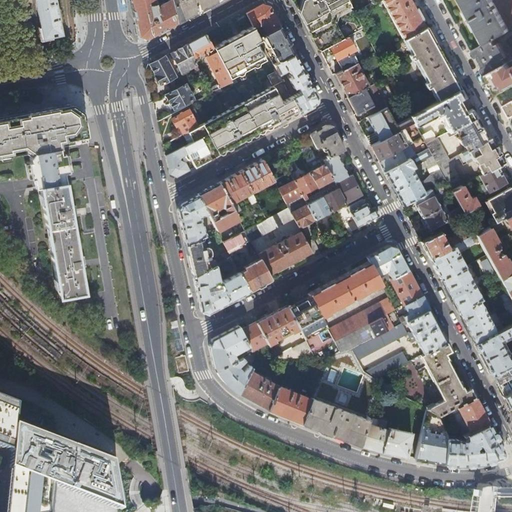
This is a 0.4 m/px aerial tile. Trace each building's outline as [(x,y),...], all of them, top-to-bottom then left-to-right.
[(35,0),(43,38),(62,34),(55,0),(35,0)] [(145,37),(175,21),(170,0),(163,0),(155,5),(154,0),(130,0),(134,16),(138,33),(145,37)] [(170,0),(175,21),(215,0),(170,0)] [(302,0),(300,11),(311,33),(320,50),(329,45),(341,39),(332,23),(335,14),(351,6),(347,0),(302,0)] [(381,0),(403,38),(425,26),(422,20),(426,18),(418,5),(415,7),(410,0),(381,0)] [(494,38),(509,30),(492,0),(460,0),(484,43),(494,38)] [(249,10),(246,12),(253,26),(254,26),(259,23),(262,24),(267,32),(279,25),(271,10),(269,6),(262,4),(249,10)] [(352,8),(351,6),(335,14),(332,23),(341,39),(343,38),(336,23),(338,16),(352,8)] [(259,36),(261,40),(265,48),(269,46),(274,57),(272,58),(275,63),(293,53),(286,39),(279,25),(267,32),(259,36)] [(215,51),(229,78),(249,67),(265,59),(256,43),(261,40),(259,36),(254,26),(253,26),(213,48),(215,51)] [(427,26),(403,39),(410,53),(408,54),(411,60),(414,59),(426,81),(423,82),(427,88),(429,87),(437,101),(460,88),(452,73),(437,44),(427,26)] [(211,87),(213,90),(230,81),(229,78),(215,51),(213,48),(205,34),(202,35),(186,44),(193,57),(205,51),(207,55),(206,56),(205,57),(219,83),(211,87)] [(341,39),(329,45),(337,59),(339,58),(344,67),(355,61),(357,60),(352,51),(355,49),(347,36),(343,38),(341,39)] [(497,43),(494,38),(484,43),(472,50),(478,57),(480,57),(484,65),(483,66),(485,74),(507,62),(505,58),(508,56),(506,52),(510,50),(507,46),(504,48),(500,41),(497,43)] [(181,72),(196,64),(193,57),(186,44),(171,52),(181,72)] [(299,91),(290,96),(298,111),(313,103),(316,96),(304,73),(293,53),(275,63),(273,63),(280,77),(283,75),(281,72),(287,69),(289,72),(285,73),(293,87),(296,86),(299,91)] [(164,56),(149,63),(155,74),(160,83),(175,75),(164,56)] [(511,59),(511,60),(511,59),(511,66),(510,68),(507,62),(485,74),(495,94),(511,84),(511,59)] [(344,67),(342,68),(335,72),(339,78),(348,96),(364,87),(368,85),(355,61),(344,67)] [(382,99),(373,82),(368,85),(364,87),(348,96),(357,112),(370,105),(374,112),(385,106),(382,99)] [(185,83),(165,94),(170,103),(171,103),(174,108),(193,98),(185,83)] [(262,91),(202,123),(218,154),(240,142),(279,122),(290,115),(298,111),(290,96),(282,100),(273,85),(262,91)] [(465,96),(460,88),(437,101),(410,115),(416,125),(431,117),(432,117),(434,116),(434,115),(435,114),(436,113),(438,114),(440,117),(438,118),(439,121),(441,120),(445,126),(444,127),(446,130),(447,129),(448,131),(474,117),(476,116),(471,108),(465,111),(459,100),(465,96)] [(511,101),(502,106),(509,118),(511,116),(511,101)] [(38,186),(64,182),(63,177),(62,172),(67,171),(65,162),(63,150),(63,147),(88,142),(83,114),(69,104),(0,117),(0,156),(10,155),(9,148),(23,146),(32,153),(28,159),(29,162),(26,163),(29,178),(32,178),(32,183),(33,187),(38,186)] [(394,120),(386,106),(385,106),(374,112),(367,116),(375,131),(394,120)] [(218,154),(202,123),(198,125),(192,116),(188,109),(172,117),(176,125),(178,124),(183,133),(185,132),(190,142),(183,146),(188,155),(195,166),(218,154)] [(486,139),(474,117),(448,131),(446,132),(448,137),(457,132),(459,136),(457,137),(460,143),(462,142),(466,150),(486,139)] [(336,152),(344,148),(337,136),(332,127),(329,125),(327,125),(325,125),(309,134),(316,147),(320,145),(322,145),(321,147),(323,150),(325,149),(329,156),(336,152)] [(411,141),(403,127),(370,144),(372,149),(378,159),(406,144),(411,141)] [(178,136),(183,146),(190,142),(185,132),(183,133),(178,136)] [(426,143),(432,140),(428,132),(422,136),(426,143)] [(437,137),(432,140),(426,143),(427,147),(437,165),(446,160),(449,159),(437,137)] [(497,148),(490,137),(486,139),(466,150),(458,154),(462,162),(473,156),(482,173),(497,165),(504,161),(497,148)] [(408,149),(406,144),(378,159),(383,170),(405,159),(402,152),(408,149)] [(183,146),(165,155),(170,174),(177,176),(183,173),(189,169),(186,163),(182,159),(183,158),(188,155),(183,146)] [(401,204),(411,198),(430,188),(445,180),(437,165),(427,147),(422,150),(405,159),(383,170),(392,187),(401,204)] [(349,175),(336,152),(329,156),(322,159),(335,182),(341,179),(344,177),(349,175)] [(273,187),(276,185),(273,180),(262,159),(251,165),(240,170),(256,201),(257,202),(261,199),(256,189),(258,188),(259,190),(266,186),(265,184),(270,182),(273,187)] [(335,182),(322,159),(319,161),(321,164),(309,171),(317,186),(319,191),(322,189),(319,185),(330,179),(332,184),(335,182)] [(446,160),(437,165),(445,180),(450,188),(451,190),(462,184),(463,183),(454,167),(453,167),(450,166),(446,160)] [(507,182),(497,165),(482,173),(478,175),(488,192),(507,182)] [(219,182),(235,212),(239,209),(235,200),(247,194),(252,203),(256,201),(240,170),(229,176),(219,182)] [(317,186),(309,171),(293,179),(304,199),(306,197),(304,193),(317,186)] [(304,199),(293,179),(289,172),(273,180),(276,185),(288,207),(304,199)] [(350,174),(349,175),(344,177),(347,182),(339,186),(338,183),(342,181),(341,179),(335,182),(345,202),(361,193),(350,174)] [(57,294),(60,296),(84,292),(83,290),(79,268),(85,267),(85,262),(84,256),(77,257),(70,217),(76,216),(76,211),(75,205),(68,207),(64,183),(64,182),(38,186),(38,188),(39,188),(40,194),(38,194),(40,205),(41,204),(55,279),(53,279),(55,289),(57,289),(57,294)] [(216,229),(223,225),(226,229),(233,225),(231,221),(238,218),(235,212),(219,182),(208,188),(197,193),(208,213),(216,229)] [(345,202),(335,182),(332,184),(335,188),(322,195),(330,210),(345,202)] [(469,197),(462,184),(451,190),(456,198),(462,210),(463,212),(478,204),(473,196),(469,197)] [(511,213),(511,188),(511,186),(487,199),(494,213),(492,214),(496,222),(505,218),(511,213)] [(437,199),(430,188),(411,198),(421,217),(440,206),(456,198),(451,190),(450,188),(440,194),(441,197),(437,199)] [(182,226),(186,245),(207,234),(202,223),(206,222),(204,217),(201,218),(200,215),(208,213),(197,193),(181,202),(178,210),(182,226)] [(330,210),(322,195),(309,202),(307,199),(305,201),(306,203),(314,218),(330,210)] [(366,203),(363,198),(355,202),(348,208),(353,218),(358,227),(379,216),(379,215),(374,206),(369,208),(366,203)] [(298,227),(314,218),(306,203),(290,212),(294,218),(298,227)] [(465,216),(463,212),(462,210),(457,212),(455,208),(448,212),(444,214),(441,209),(440,206),(421,217),(422,219),(420,219),(423,225),(425,224),(428,230),(447,221),(449,225),(465,216)] [(251,241),(294,218),(290,212),(288,207),(266,218),(244,230),(251,241)] [(358,227),(353,218),(347,221),(354,235),(361,232),(358,227)] [(489,226),(475,233),(486,254),(499,277),(511,270),(511,268),(505,256),(504,256),(501,252),(498,253),(495,248),(498,246),(495,241),(497,241),(489,226)] [(429,257),(448,247),(439,230),(420,240),(426,252),(429,257)] [(307,242),(301,231),(257,254),(269,275),(290,263),(312,251),(307,242)] [(246,244),(240,233),(223,242),(228,250),(229,253),(246,244)] [(190,260),(193,276),(215,264),(214,259),(210,258),(208,253),(210,253),(210,250),(208,246),(207,246),(206,242),(209,240),(207,234),(186,245),(190,260)] [(472,242),(469,236),(448,247),(429,257),(433,264),(440,278),(464,265),(459,256),(462,255),(461,252),(458,254),(456,250),(472,242)] [(315,256),(321,253),(313,238),(307,242),(312,251),(315,256)] [(390,278),(407,268),(401,257),(396,247),(389,244),(366,256),(369,261),(376,275),(386,270),(390,278)] [(224,259),(230,255),(229,253),(228,250),(222,254),(223,256),(224,259)] [(260,285),(271,279),(269,275),(257,254),(256,255),(257,258),(238,269),(239,271),(249,291),(260,285)] [(499,277),(486,254),(476,259),(482,270),(481,270),(486,280),(488,279),(494,290),(503,285),(499,277)] [(380,283),(376,275),(369,261),(357,267),(342,275),(327,283),(309,292),(321,316),(330,311),(329,309),(351,298),(352,299),(353,298),(353,297),(372,286),(373,288),(381,284),(381,283),(380,283)] [(469,262),(464,265),(468,273),(473,270),(469,262)] [(212,311),(249,291),(239,271),(220,282),(215,264),(193,276),(197,294),(201,309),(206,312),(212,311)] [(468,273),(464,265),(440,278),(449,294),(457,310),(479,298),(481,296),(468,273)] [(413,280),(407,268),(390,278),(389,278),(403,305),(404,304),(421,295),(413,280)] [(511,302),(511,270),(499,277),(503,285),(506,291),(511,302)] [(511,312),(511,302),(506,291),(499,296),(502,301),(501,302),(505,309),(506,308),(509,314),(511,312)] [(328,328),(321,316),(309,292),(287,304),(299,327),(306,340),(315,357),(328,357),(341,353),(328,328)] [(423,299),(421,295),(404,304),(408,312),(398,317),(401,322),(428,308),(423,299)] [(385,314),(395,309),(388,297),(328,328),(341,353),(352,349),(375,336),(368,323),(385,314)] [(466,327),(474,341),(496,330),(492,323),(490,318),(492,317),(490,314),(488,315),(479,298),(457,310),(466,327)] [(299,327),(287,304),(276,310),(256,321),(267,342),(268,343),(275,339),(275,338),(290,330),(291,331),(299,327)] [(414,341),(412,338),(414,337),(423,352),(445,341),(428,308),(401,322),(391,328),(375,336),(352,349),(358,360),(407,334),(411,342),(414,341)] [(385,314),(368,323),(375,336),(391,328),(385,314)] [(496,330),(500,327),(496,320),(492,323),(496,330)] [(248,345),(251,351),(267,342),(256,321),(240,329),(248,345)] [(511,361),(511,349),(508,351),(502,339),(511,333),(511,321),(500,327),(496,330),(474,341),(482,357),(490,373),(492,372),(511,361)] [(213,365),(215,369),(237,358),(234,353),(248,345),(240,329),(238,325),(222,334),(212,339),(209,345),(213,365)] [(276,358),(315,357),(306,340),(275,357),(276,358)] [(450,351),(445,341),(423,352),(420,354),(443,398),(426,407),(438,414),(449,409),(474,396),(469,388),(464,390),(458,379),(451,365),(445,353),(450,351)] [(352,349),(341,353),(328,357),(311,398),(301,422),(302,423),(330,433),(337,436),(358,443),(366,422),(380,382),(375,379),(375,378),(365,372),(364,371),(358,360),(352,349)] [(375,378),(406,362),(401,352),(365,372),(375,378)] [(185,355),(175,357),(178,373),(188,371),(185,355)] [(237,392),(249,370),(251,366),(247,363),(241,369),(237,365),(243,358),(242,355),(237,358),(215,369),(218,375),(223,381),(226,383),(229,386),(234,390),(237,392)] [(504,394),(511,389),(511,361),(492,372),(498,383),(504,394)] [(255,403),(268,409),(278,385),(249,370),(237,392),(250,400),(255,403)] [(425,381),(428,387),(434,384),(431,378),(425,381)] [(285,416),(301,422),(311,398),(278,385),(268,409),(285,416)] [(511,389),(504,394),(502,395),(511,414),(511,389)] [(488,422),(474,396),(449,409),(462,435),(488,422)] [(50,511),(51,504),(52,486),(118,508),(108,455),(56,437),(13,421),(14,403),(0,398),(0,447),(10,451),(4,511),(50,511)] [(438,414),(426,407),(415,459),(423,461),(430,462),(444,463),(446,437),(446,435),(438,414)] [(376,425),(366,422),(358,443),(376,449),(382,451),(388,429),(385,428),(386,425),(378,422),(376,425)] [(502,449),(488,422),(462,435),(468,439),(466,442),(465,440),(458,440),(456,438),(446,437),(444,463),(450,464),(465,464),(481,462),(499,457),(502,449)] [(412,432),(389,426),(388,429),(382,451),(407,457),(412,432)]
